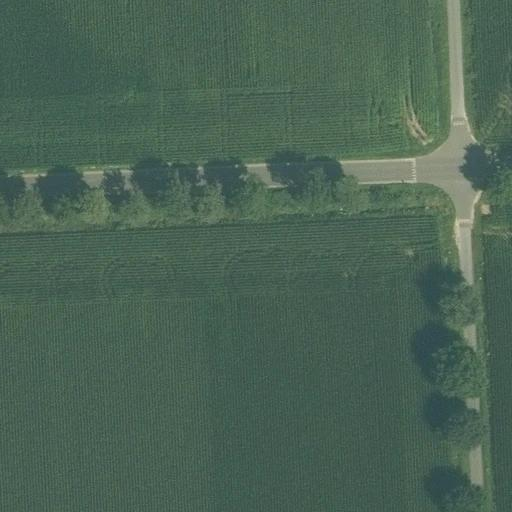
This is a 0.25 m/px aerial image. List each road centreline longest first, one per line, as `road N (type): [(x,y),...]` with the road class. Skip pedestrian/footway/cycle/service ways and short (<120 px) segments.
road 1 (unclassified): [(460,174),(0,190)]
road 2 (residential): [(478,511),(460,174)]
road 3 (unclassified): [(460,174),(453,0)]
